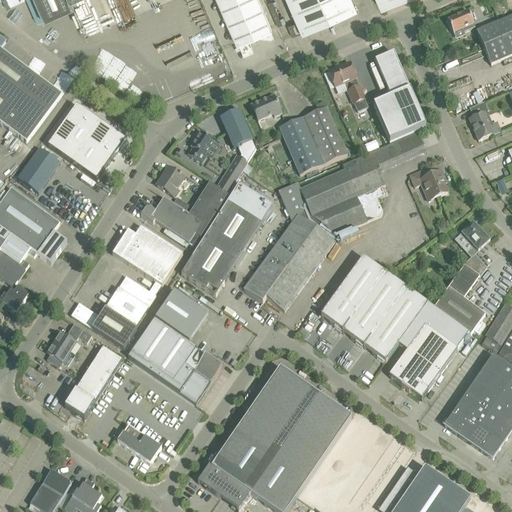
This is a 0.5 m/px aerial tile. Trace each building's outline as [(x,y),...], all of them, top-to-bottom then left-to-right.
[(35,0),(44,19),(66,10),(72,7),(69,0),(35,0)] [(271,30),(271,29),(258,0),(216,0),(236,45),(238,44),(243,56),(244,56),(247,51),(248,52),(250,50),(249,49),(251,47),(248,40),(260,35),(261,37),(272,39),(273,39),(270,31),(271,30)] [(283,14),(277,0),(266,0),(273,17),(283,14)] [(287,0),(301,33),(357,10),(352,0),(287,0)] [(475,29),(468,13),(447,22),(453,35),(461,31),(463,34),(475,29)] [(282,17),(277,19),(285,37),(290,35),(282,17)] [(505,39),(483,48),(491,67),(511,58),(511,18),(499,24),(505,39)] [(476,34),(483,48),(505,39),(499,24),(476,34)] [(0,124),(27,145),(63,96),(62,96),(0,51),(6,43),(0,38),(0,124)] [(391,100),(373,108),(390,146),(426,130),(394,55),(375,63),(391,100)] [(350,65),(328,74),(329,74),(335,89),(335,90),(345,85),(348,92),(348,93),(347,93),(353,106),(354,106),(358,114),(369,109),(365,101),(366,101),(360,88),(359,88),(356,80),(357,80),(350,65)] [(281,116),(275,100),(261,105),(260,103),(251,107),(258,123),(273,117),(274,119),(281,116)] [(474,119),(469,121),(478,143),(501,133),(497,122),(491,124),(486,113),(490,111),(485,102),(469,109),(470,111),(471,111),(474,119)] [(318,114),(287,127),(279,131),(300,178),(347,157),(324,104),(315,107),(318,114)] [(73,106),(45,147),(69,164),(98,123),(73,106)] [(239,109),(220,117),(234,151),(254,143),(239,109)] [(98,123),(69,164),(94,181),(122,140),(98,123)] [(193,150),(188,157),(200,164),(202,166),(207,158),(205,157),(214,143),(200,135),(191,149),(193,150)] [(38,196),(60,165),(39,151),(17,181),(38,196)] [(385,188),(371,155),(342,168),(344,173),(300,192),(297,186),(278,194),(290,221),(297,212),(332,238),(333,237),(335,238),(381,218),(383,214),(377,201),(385,197),(381,190),(385,188)] [(248,165),(237,158),(223,179),(234,186),(248,165)] [(169,170),(157,188),(174,199),(178,193),(176,191),(184,179),(169,170)] [(424,180),(420,173),(409,178),(415,190),(421,187),(424,193),(426,192),(431,202),(448,195),(442,180),(444,179),(441,173),(424,180)] [(153,226),(155,223),(193,248),(199,239),(200,239),(228,196),(209,185),(189,216),(164,200),(155,213),(149,210),(145,211),(141,218),(153,226)] [(228,204),(204,240),(239,262),(273,209),(239,187),(228,204)] [(54,234),(60,226),(9,191),(0,204),(0,236),(28,256),(28,255),(34,260),(37,256),(51,266),(67,244),(54,234)] [(243,292),(262,306),(266,301),(284,314),(335,245),(330,241),(332,238),(297,212),(290,221),(292,225),(243,292)] [(475,257),(489,244),(490,243),(474,226),(473,225),(461,236),(455,241),(467,255),(470,252),(475,257)] [(183,256),(141,229),(135,237),(128,232),(112,256),(120,261),(156,284),(162,288),(183,256)] [(29,297),(17,288),(15,287),(29,267),(23,263),(28,256),(0,236),(0,281),(12,290),(2,304),(16,315),(29,297)] [(181,277),(199,288),(215,299),(239,262),(204,240),(181,277)] [(471,259),(462,267),(464,269),(433,311),(469,337),(470,338),(485,317),(463,302),(489,266),(486,269),(475,257),(470,252),(467,255),(471,259)] [(363,260),(335,299),(359,316),(387,278),(363,260)] [(407,293),(387,278),(359,316),(345,336),(365,351),(407,293)] [(149,294),(140,288),(126,279),(105,311),(135,330),(149,310),(148,310),(156,298),(155,298),(149,294)] [(162,288),(156,284),(149,294),(155,298),(162,288)] [(207,392),(211,386),(194,374),(204,358),(196,352),(197,351),(189,345),(209,317),(200,311),(174,293),(154,322),(128,360),(196,407),(196,406),(206,391),(207,392)] [(407,293),(365,351),(385,365),(427,308),(407,293)] [(321,319),(345,336),(359,316),(335,299),(321,319)] [(79,306),(71,318),(122,351),(135,330),(105,311),(100,319),(79,306)] [(486,339),(482,346),(494,354),(494,355),(511,366),(511,311),(505,307),(485,338),(486,339)] [(407,354),(390,378),(389,379),(391,380),(391,379),(401,387),(401,388),(409,394),(410,393),(420,401),(421,402),(422,401),(457,353),(469,337),(433,311),(433,312),(427,308),(398,348),(407,354)] [(50,358),(47,363),(59,370),(62,365),(67,369),(74,358),(69,354),(76,345),(79,340),(84,333),(74,327),(67,339),(62,335),(48,356),(50,358)] [(92,338),(87,346),(94,351),(99,343),(92,338)] [(91,403),(119,360),(103,350),(75,393),(91,403)] [(194,374),(211,386),(222,370),(204,358),(194,374)] [(478,379),(503,395),(511,381),(511,371),(493,358),(478,379)] [(198,485),(220,500),(237,511),(239,511),(250,497),(272,511),(288,511),(352,420),(280,371),(219,459),(216,458),(198,485)] [(496,405),(503,395),(478,379),(472,388),(496,405)] [(511,381),(503,395),(511,401),(511,381)] [(489,415),(496,405),(472,388),(465,398),(489,415)] [(511,416),(511,401),(503,395),(496,405),(511,416)] [(482,425),(489,415),(465,398),(458,408),(482,425)] [(489,415),(511,430),(511,416),(496,405),(489,415)] [(475,435),(482,425),(458,408),(451,418),(463,426),(475,435)] [(506,441),(511,433),(511,430),(489,415),(482,425),(506,441)] [(456,436),(463,426),(451,418),(444,428),(456,436)] [(499,451),(506,441),(482,425),(475,435),(487,443),(499,451)] [(456,436),(469,445),(475,435),(463,426),(456,436)] [(161,451),(129,428),(117,444),(150,467),(161,451)] [(475,435),(469,445),(481,453),(487,443),(475,435)] [(499,451),(487,443),(481,453),(493,461),(499,451)] [(396,511),(469,511),(467,510),(466,511),(464,510),(470,502),(425,470),(396,511)] [(51,473),(30,507),(37,511),(54,511),(71,486),(51,473)] [(77,492),(71,501),(77,506),(75,509),(78,511),(98,511),(101,508),(97,506),(103,498),(95,492),(93,495),(90,493),(94,487),(86,482),(79,493),(77,492)]
